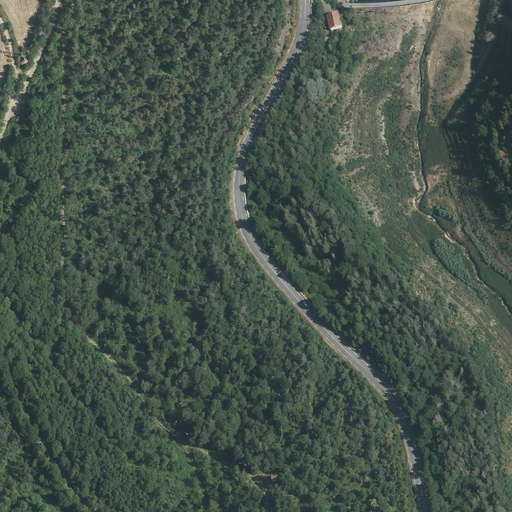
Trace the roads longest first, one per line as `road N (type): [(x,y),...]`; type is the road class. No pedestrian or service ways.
road 1 (primary): [(427,511),(396,404),(279,276),(243,219),(244,154),(298,49),(306,0)]
road 2 (track): [(89,511),(19,395),(0,346)]
road 3 (track): [(0,145),(58,0)]
